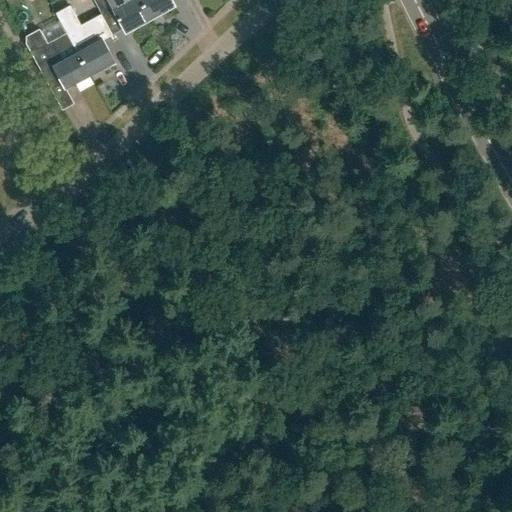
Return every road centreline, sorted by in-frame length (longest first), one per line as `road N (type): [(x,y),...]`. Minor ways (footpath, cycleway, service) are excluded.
road 1 (unclassified): [(0,255),(277,0)]
road 2 (track): [(304,376),(96,163)]
road 3 (tertiary): [(511,180),(413,0)]
road 4 (track): [(435,511),(313,385)]
